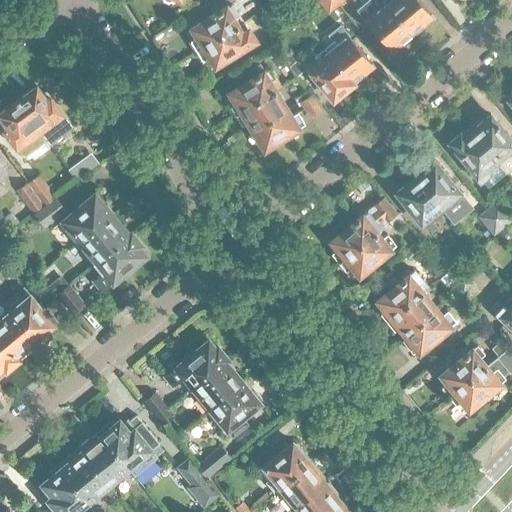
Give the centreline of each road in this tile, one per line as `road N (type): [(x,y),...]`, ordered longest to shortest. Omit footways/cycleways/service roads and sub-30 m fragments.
road 1 (residential): [(231,248),(511,20)]
road 2 (residential): [(447,511),(231,248)]
road 3 (residential): [(0,437),(231,248)]
road 4 (residential): [(231,248),(74,0)]
